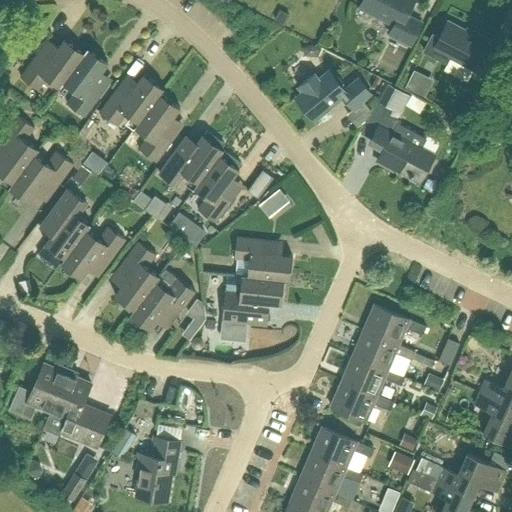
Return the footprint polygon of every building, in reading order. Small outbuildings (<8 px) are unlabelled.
[(362,0),(359,6),(394,24),(389,33),(411,44),(422,22),(406,14),(413,0),(362,0)] [(447,64),(451,56),(475,69),(472,74),(487,81),(497,62),(483,55),(490,40),(474,31),(472,34),(448,21),(440,36),(432,32),(422,51),(447,64)] [(85,53),(84,52),(66,39),(47,64),(36,56),(21,77),(39,89),(47,78),(60,87),(63,82),(85,53)] [(88,47),(84,52),(85,53),(63,82),(76,91),(67,103),(85,116),(100,96),(90,88),(108,62),(88,47)] [(302,92),(296,97),(315,120),(343,96),(353,109),(371,94),(358,78),(345,89),(329,69),(319,78),(315,73),(298,87),(302,92)] [(126,112),(138,121),(138,122),(161,92),(162,93),(165,88),(145,73),(126,98),(116,91),(100,112),(117,124),(126,112)] [(410,95),(388,84),(379,103),(392,109),(397,100),(405,104),(410,95)] [(180,107),(162,93),(161,92),(138,122),(138,121),(134,126),(147,136),(139,148),(156,161),(171,141),(161,133),(180,107)] [(370,110),(364,102),(348,115),(356,126),(364,119),(370,110)] [(401,120),(385,111),(371,139),(385,146),(377,161),(418,183),(434,154),(421,147),(427,138),(399,122),(401,120)] [(0,160),(0,173),(13,183),(34,153),(35,153),(39,148),(25,138),(34,126),(17,114),(1,136),(12,144),(0,160)] [(379,120),(369,115),(361,133),(370,138),(379,120)] [(471,126),(459,120),(452,134),(464,140),(471,126)] [(198,182),(220,153),(221,153),(224,149),(221,147),(224,143),(208,131),(205,135),(204,134),(184,160),(174,153),(159,173),(176,185),(185,172),(198,182)] [(34,153),(13,183),(9,188),(28,202),(48,175),(59,183),(73,163),(56,150),(47,162),(35,153),(34,153)] [(198,182),(194,187),(207,197),(198,208),(216,222),(232,201),(221,193),(240,167),(221,153),(220,153),(198,182)] [(270,169),(262,176),(274,190),(281,183),(270,169)] [(46,243),(65,257),(86,228),(87,229),(90,225),(77,215),(86,202),(68,189),(54,209),(40,228),(51,236),(46,243)] [(268,197),(259,204),(269,216),(278,209),(268,197)] [(86,228),(65,257),(61,262),(81,278),(100,253),(109,260),(125,239),(107,226),(99,238),(87,229),(86,228)] [(249,258),(248,274),(248,276),(283,279),(290,280),(292,254),(261,252),(262,239),(237,236),(235,257),(249,258)] [(156,280),(157,280),(160,275),(147,265),(155,254),(138,241),(124,261),(134,269),(115,295),(133,308),(134,309),(156,280)] [(133,308),(129,314),(151,329),(169,303),(180,310),(195,289),(165,268),(160,275),(157,280),(156,280),(134,309),(133,308)] [(248,276),(248,274),(242,273),(240,291),(225,290),(222,321),(247,324),(248,312),(250,300),(281,303),(283,279),(248,276)] [(399,345),(399,344),(407,327),(423,335),(427,326),(375,303),(364,329),(399,345)] [(399,345),(364,329),(353,355),(388,370),(389,370),(396,352),(413,359),(416,351),(399,344),(399,345)] [(459,343),(448,338),(438,360),(449,365),(459,343)] [(353,355),(342,380),(378,395),(385,378),(401,385),(405,377),(389,370),(388,370),(353,355)] [(52,409),(67,372),(43,362),(31,391),(19,386),(10,408),(31,416),(36,403),(52,409)] [(486,379),(480,392),(511,405),(511,368),(504,387),(486,379)] [(92,382),(67,372),(52,409),(44,428),(59,434),(98,450),(105,432),(88,425),(92,416),(80,411),(92,382)] [(433,373),(428,386),(412,380),(409,387),(439,400),(448,379),(433,373)] [(452,388),(470,393),(473,380),(456,375),(452,388)] [(378,395),(342,380),(331,406),(367,421),(374,403),(391,410),(394,402),(378,395)] [(511,405),(480,392),(475,404),(493,412),(483,433),(511,445),(511,405)] [(143,401),(118,451),(134,459),(159,409),(143,401)] [(209,452),(213,428),(174,421),(172,434),(194,438),(192,449),(209,452)] [(323,426),(311,451),(348,467),(355,450),(372,457),(375,448),(323,426)] [(181,439),(155,435),(152,453),(141,451),(138,466),(141,467),(137,494),(168,499),(172,471),(176,471),(181,439)] [(311,451),(300,477),(337,492),(344,475),(361,482),(364,474),(348,467),(311,451)] [(417,470),(473,495),(478,483),(497,492),(507,469),(504,468),(509,457),(495,451),(490,462),(468,452),(458,473),(423,457),(417,470)] [(473,495),(417,470),(413,468),(408,480),(447,498),(440,511),(480,511),(468,506),(473,495)] [(88,478),(76,471),(62,493),(74,500),(88,478)] [(337,492),(300,477),(289,502),(313,511),(327,511),(333,500),(350,507),(353,499),(337,492)] [(313,511),(289,502),(285,511),(313,511)]
